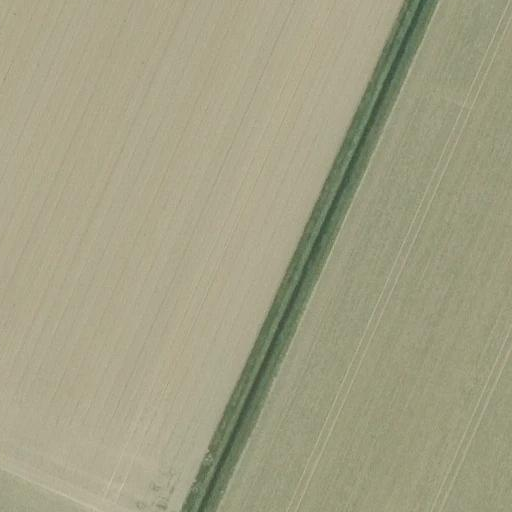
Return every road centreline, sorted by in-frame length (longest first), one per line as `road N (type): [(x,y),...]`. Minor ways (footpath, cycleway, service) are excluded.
road 1 (track): [(434,0),(210,511)]
road 2 (track): [(182,511),(406,0)]
